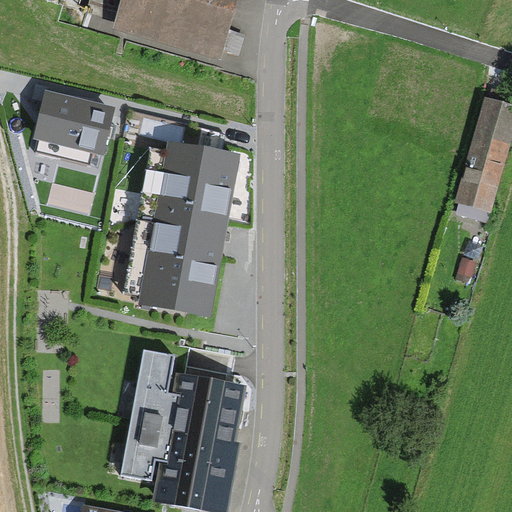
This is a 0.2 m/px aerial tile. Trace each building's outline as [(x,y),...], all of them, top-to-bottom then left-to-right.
[(118,0),(109,36),(226,68),(244,0),(118,0)] [(111,114),(43,96),(27,155),(95,173),(104,140),(106,131),(111,114)] [(487,215),(511,136),(511,109),(485,101),(452,204),(487,215)] [(240,157),(150,141),(121,300),(211,317),(225,240),(240,157)] [(152,503),(207,511),(225,511),(236,448),(246,389),(173,377),(176,358),(143,353),(122,478),(156,483),(152,503)]
